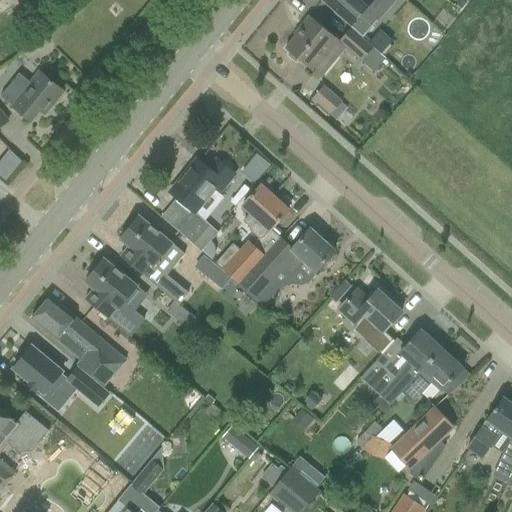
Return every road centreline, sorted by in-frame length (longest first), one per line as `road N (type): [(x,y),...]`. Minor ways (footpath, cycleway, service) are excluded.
road 1 (unclassified): [(511,336),(192,50)]
road 2 (residential): [(0,286),(192,50)]
